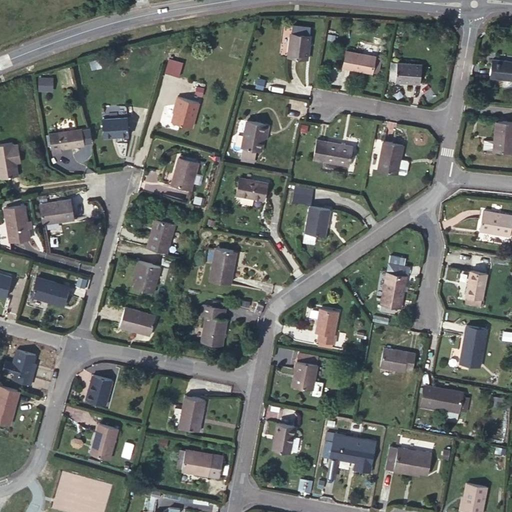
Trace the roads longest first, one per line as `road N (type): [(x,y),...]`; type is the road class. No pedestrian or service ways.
road 1 (residential): [(415,205),(271,307),(257,382)]
road 2 (secondary): [(233,0),(122,20),(0,63)]
road 3 (residential): [(77,355),(102,348),(257,382)]
road 4 (residential): [(126,178),(80,342)]
road 5 (residential): [(0,489),(21,483),(38,462),(64,364),(77,355)]
road 6 (residential): [(236,489),(360,511)]
road 7 (residential): [(424,322),(436,239),(415,205)]
road 8 (residential): [(330,98),(452,112)]
